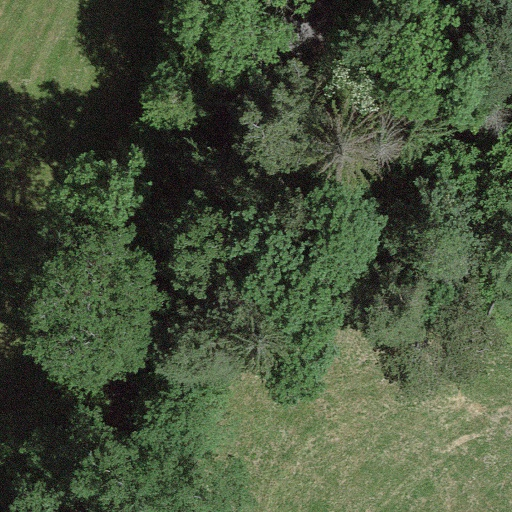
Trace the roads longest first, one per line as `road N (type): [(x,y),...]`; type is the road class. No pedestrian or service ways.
road 1 (unclassified): [(120,511),(299,10)]
road 2 (unclassified): [(511,138),(299,10)]
road 3 (track): [(511,1),(299,10)]
